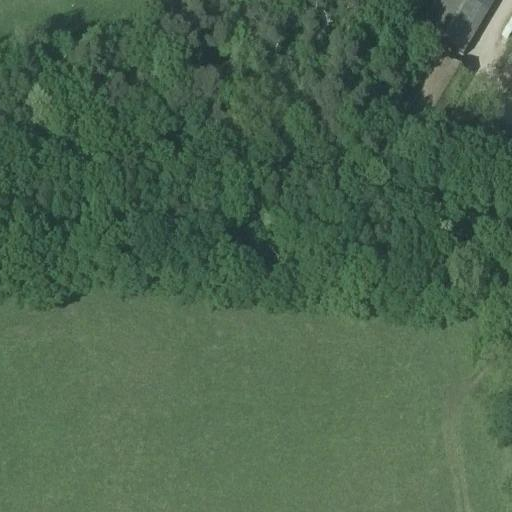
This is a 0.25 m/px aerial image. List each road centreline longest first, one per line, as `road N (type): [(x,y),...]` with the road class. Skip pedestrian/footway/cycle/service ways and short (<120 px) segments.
road 1 (track): [(0,87),(121,55),(222,0)]
road 2 (track): [(449,511),(440,429),(450,402),(511,333)]
road 3 (track): [(511,127),(481,66),(511,1)]
